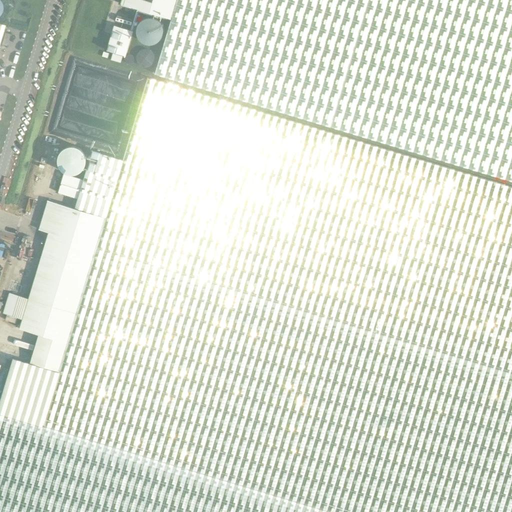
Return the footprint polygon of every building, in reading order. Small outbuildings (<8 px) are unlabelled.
[(176,0),(121,0),(121,4),(171,19),(176,0)] [(155,74),(511,181),(511,0),(176,0),(171,19),(155,74)] [(132,20),(117,16),(115,21),(130,26),(132,20)] [(133,31),(114,25),(107,50),(126,56),(133,31)] [(13,357),(0,400),(0,511),(511,511),(511,187),(147,78),(123,160),(92,151),(83,179),(64,174),(58,192),(78,198),(75,208),(107,220),(100,242),(59,372),(30,362),(30,363),(13,357)] [(27,303),(20,328),(39,334),(33,353),(30,362),(59,372),(100,242),(107,220),(75,208),(48,200),(39,229),(49,232),(48,235),(46,241),(28,301),(27,303)]
